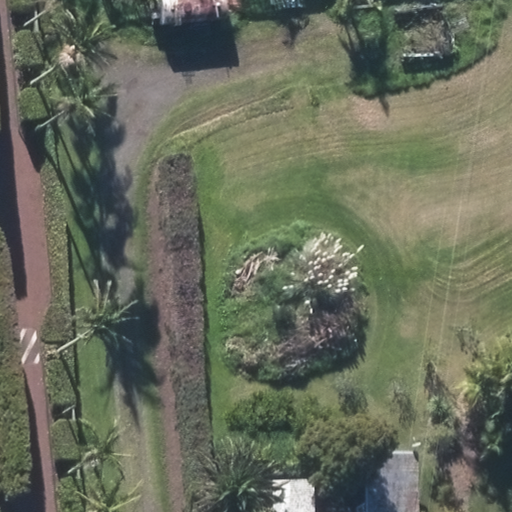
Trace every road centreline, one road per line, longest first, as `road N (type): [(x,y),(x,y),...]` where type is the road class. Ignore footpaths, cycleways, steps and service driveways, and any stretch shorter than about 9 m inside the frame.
road 1 (track): [(163,511),(135,103),(176,55),(449,10)]
road 2 (track): [(0,8),(45,511)]
